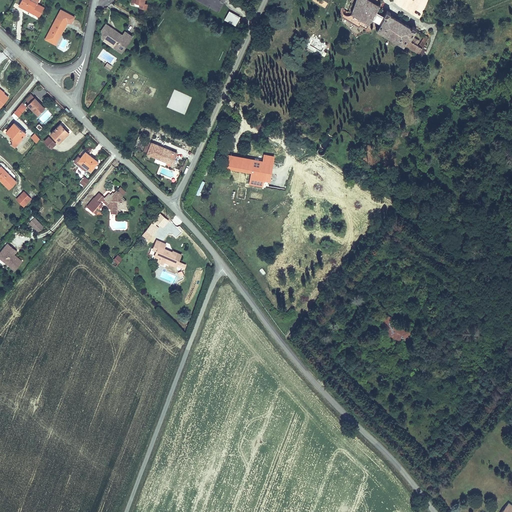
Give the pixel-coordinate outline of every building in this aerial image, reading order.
[(44,7),(31,0),(20,0),(19,3),(32,10),(31,12),(38,16),(44,7)] [(377,6),(366,0),(355,0),(351,14),(368,23),(377,6)] [(57,45),(68,21),(71,23),(74,15),(61,9),(57,16),(46,39),(57,45)] [(230,11),(226,19),(236,25),(241,16),(230,11)] [(423,45),(420,44),(418,47),(415,45),(417,42),(413,40),(411,43),(406,40),(409,37),(412,38),(411,35),(415,28),(412,26),(411,28),(388,15),(389,13),(386,11),(379,24),(380,25),(378,29),(419,51),(423,45)] [(132,36),(124,31),(120,37),(116,34),(113,32),(112,28),(101,30),(102,36),(105,35),(106,41),(109,41),(115,45),(114,47),(121,52),(132,36)] [(426,34),(420,44),(423,45),(428,35),(426,34)] [(105,35),(102,36),(103,40),(114,47),(115,45),(109,41),(106,41),(105,35)] [(186,113),(191,96),(173,91),(168,108),(186,113)] [(27,105),(38,115),(45,108),(34,98),(27,105)] [(13,112),(17,116),(25,107),(20,103),(13,112)] [(43,123),(52,115),(48,110),(39,118),(43,123)] [(60,122),(50,131),(59,141),(69,131),(60,122)] [(24,133),(13,123),(6,131),(11,136),(10,138),(12,139),(10,142),(14,145),(24,133)] [(36,142),(39,137),(35,133),(31,138),(36,142)] [(50,148),(56,143),(48,134),(43,139),(50,148)] [(147,151),(146,153),(172,163),(178,150),(151,140),(150,142),(147,140),(143,149),(147,151)] [(330,146),(322,141),(316,152),(324,156),(330,146)] [(80,154),(74,160),(85,169),(88,165),(93,169),(100,161),(88,150),(82,156),(80,154)] [(251,169),(263,171),(265,160),(253,158),(253,155),(244,154),(244,157),(237,155),(237,154),(233,153),(231,165),(244,168),(244,171),(250,172),(251,169)] [(0,178),(6,183),(12,176),(0,165),(0,178)] [(83,177),(80,184),(86,187),(89,179),(83,177)] [(106,196),(103,199),(112,208),(119,209),(119,207),(127,207),(128,198),(126,198),(123,195),(124,192),(127,189),(122,185),(115,192),(114,191),(111,194),(110,192),(106,196)] [(31,197),(23,189),(15,198),(23,205),(31,197)] [(106,196),(101,192),(97,197),(102,201),(103,199),(106,196)] [(97,197),(89,207),(99,215),(102,211),(100,210),(97,207),(102,201),(97,197)] [(33,225),(37,220),(33,216),(29,222),(33,225)] [(37,220),(33,225),(39,230),(43,225),(37,220)] [(153,231),(157,226),(153,221),(148,227),(153,231)] [(148,237),(153,231),(148,227),(143,233),(148,237)] [(157,241),(154,250),(158,251),(163,253),(160,259),(159,262),(164,265),(165,263),(166,261),(173,264),(178,254),(169,250),(168,251),(164,249),(166,244),(157,241)] [(0,260),(11,270),(18,261),(10,254),(11,253),(6,250),(9,247),(4,244),(0,248),(0,260)] [(392,316),(386,314),(381,324),(387,327),(384,333),(406,343),(411,331),(390,322),(392,316)]
